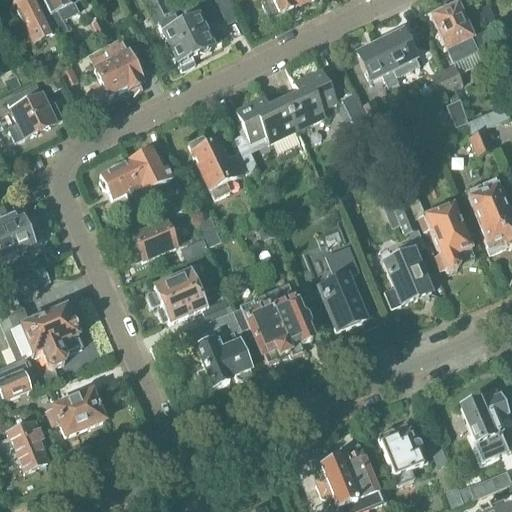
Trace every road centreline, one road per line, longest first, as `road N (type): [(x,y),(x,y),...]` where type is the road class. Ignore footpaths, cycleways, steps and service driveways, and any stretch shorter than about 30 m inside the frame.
road 1 (residential): [(175,468),(60,189),(60,170),(73,154),(394,0)]
road 2 (residential): [(175,468),(510,329)]
